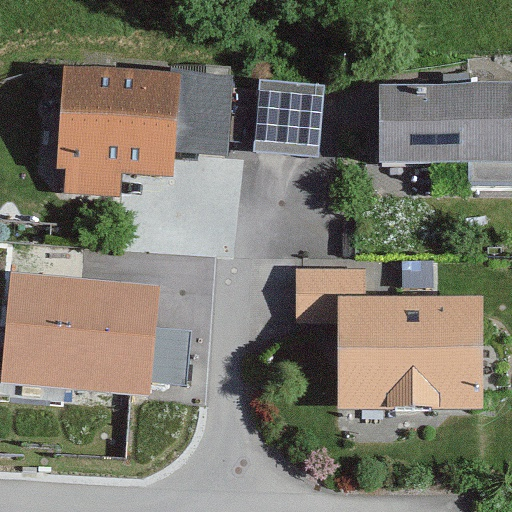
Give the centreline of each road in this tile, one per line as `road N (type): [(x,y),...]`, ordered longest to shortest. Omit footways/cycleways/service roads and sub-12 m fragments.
road 1 (residential): [(233,186),(225,497)]
road 2 (residential): [(0,483),(225,497)]
road 3 (residential): [(225,497),(428,511)]
